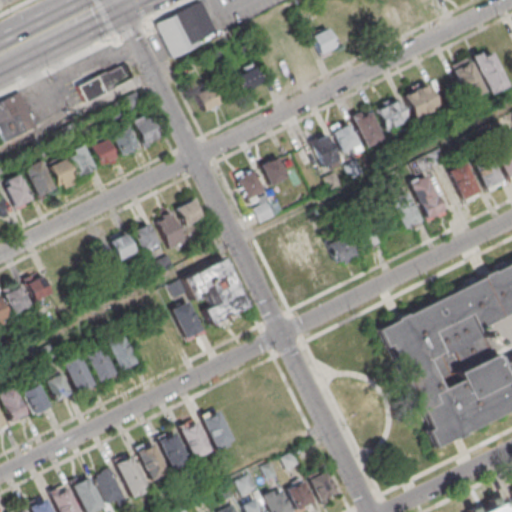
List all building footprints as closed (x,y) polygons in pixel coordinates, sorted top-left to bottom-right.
[(167,57),(216,36),(201,0),(152,21),(167,57)] [(410,0),(386,0),(395,15),(413,5),(410,0)] [(335,49),(324,25),(307,33),(318,57),(335,49)] [(505,85),(486,45),(468,54),(487,94),(505,85)] [(482,92),(466,56),(448,64),(464,100),(482,92)] [(99,90),(123,81),(117,66),(94,75),(99,90)] [(236,95),(260,83),(252,66),(227,78),(236,95)] [(436,107),(423,82),(399,94),(411,120),(436,107)] [(200,111),(217,103),(209,85),(192,94),(200,111)] [(20,92),(0,99),(0,138),(32,128),(20,92)] [(406,121),(395,98),(372,108),(382,131),(406,121)] [(350,118),(363,147),(380,139),(367,110),(350,118)] [(128,120),(139,143),(156,135),(144,112),(128,120)] [(355,147),(345,120),(328,126),(338,153),(355,147)] [(117,155),(135,148),(124,124),(107,131),(117,155)] [(304,139),(318,169),(336,160),(323,131),(304,139)] [(112,158),(102,135),(85,143),(95,165),(112,158)] [(504,181),(511,177),(511,151),(507,139),(489,146),(504,181)] [(64,150),(72,176),(91,170),(82,144),(64,150)] [(481,191),(499,185),(488,153),(470,158),(481,191)] [(267,186),(285,177),(274,156),(257,165),(267,186)] [(74,181),(61,157),(45,165),(58,189),(74,181)] [(34,198),(51,190),(37,159),(20,167),(34,198)] [(459,202),(477,193),(462,162),(444,171),(459,202)] [(343,169),(346,176),(356,170),(352,163),(343,169)] [(242,200),(259,194),(251,170),(233,176),(242,200)] [(0,180),(0,181),(13,209),(30,201),(16,173),(0,180)] [(405,182),(424,220),(442,212),(422,173),(405,182)] [(398,230),(416,225),(407,192),(389,197),(398,230)] [(179,226),(198,218),(191,199),(172,206),(179,226)] [(255,222),(277,215),(271,200),(250,207),(255,222)] [(151,223),(167,249),(183,239),(166,213),(151,223)] [(325,269),(312,235),(314,234),(307,218),(256,237),(263,257),(285,249),(289,258),(270,265),(279,287),(325,269)] [(139,253),(156,245),(146,222),(129,230),(139,253)] [(358,251),(374,242),(366,226),(349,234),(358,251)] [(115,261),(132,254),(122,230),(105,237),(115,261)] [(330,262),(353,256),(348,235),(324,241),(330,262)] [(108,267),(106,246),(90,246),(91,267),(108,267)] [(155,261),(159,270),(168,267),(165,257),(155,261)] [(177,276),(187,300),(202,293),(207,306),(199,309),(206,325),(245,310),(224,257),(177,276)] [(372,328),(511,258),(511,310),(479,327),(497,360),(511,352),(511,409),(432,450),(422,431),(426,428),(386,347),(382,349),(372,328)] [(21,283),(33,301),(49,290),(38,272),(21,283)] [(27,305),(18,284),(0,292),(9,313),(27,305)] [(199,332),(185,300),(167,308),(181,340),(199,332)] [(132,363),(121,335),(104,342),(115,370),(132,363)] [(111,373),(99,345),(81,353),(94,381),(111,373)] [(90,383),(74,352),(58,361),(73,392),(90,383)] [(39,376),(50,401),(67,394),(55,369),(39,376)] [(28,415),(45,409),(36,381),(18,387),(28,415)] [(0,407),(6,422),(23,414),(9,382),(0,386),(0,407)] [(229,442),(215,407),(197,414),(211,449),(229,442)] [(208,450),(192,419),(175,428),(191,459),(208,450)] [(185,462),(171,430),(154,437),(167,469),(185,462)] [(145,479),(163,472),(151,442),(133,449),(145,479)] [(111,462),(129,498),(146,489),(128,454),(111,462)] [(91,474),(105,505),(121,498),(107,467),(91,474)] [(306,479),(317,503),(334,495),(323,471),(306,479)] [(67,482),(81,511),(87,511),(101,505),(85,473),(67,482)] [(283,488),(294,511),(299,511),(313,506),(300,480),(283,488)] [(75,511),(62,484),(46,491),(55,511),(75,511)] [(266,511),(284,511),(281,490),(263,493),(266,511)] [(241,511),(261,511),(255,497),(238,504),(241,511)] [(49,511),(43,498),(25,505),(28,511),(49,511)] [(481,511),(506,511),(501,502),(481,511)]
